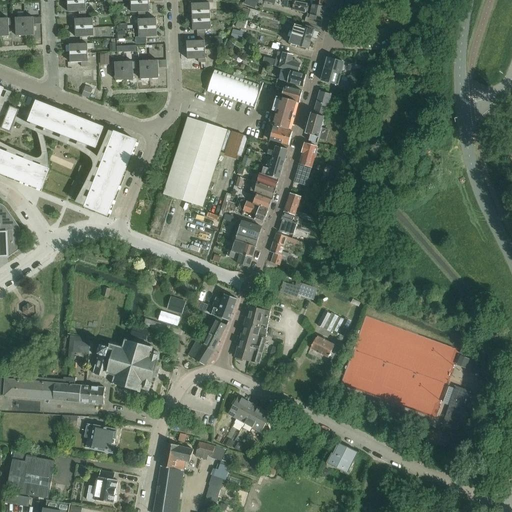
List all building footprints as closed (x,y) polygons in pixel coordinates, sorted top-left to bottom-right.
[(210,12),(210,4),(214,3),(213,0),(203,0),(196,1),(197,4),(192,4),(193,13),(210,12)] [(246,0),(245,4),(255,9),(259,0),(246,0)] [(293,10),(308,14),(307,18),(310,19),(311,15),(313,5),(289,1),(288,8),(293,9),(293,10)] [(87,16),(86,3),(68,4),(69,13),(79,12),(80,16),(87,16)] [(150,12),(149,4),(132,4),(132,13),(139,13),(139,16),(146,16),(145,12),(150,12)] [(323,19),(325,8),(313,5),(311,15),(310,19),(316,21),(317,17),(323,19)] [(211,21),(210,12),(193,13),(193,22),(211,21)] [(94,28),(93,19),(87,19),(87,16),(80,16),(80,19),(75,20),(76,29),(94,28)] [(157,29),(157,19),(146,20),(146,16),(139,16),(139,29),(157,29)] [(25,36),(25,18),(12,19),(13,26),(16,26),(17,37),(25,36)] [(42,18),(25,18),(25,36),(35,36),(34,25),(42,25),(42,18)] [(10,37),(9,26),(13,26),(12,19),(0,19),(0,32),(0,37),(10,37)] [(244,30),(247,21),(238,19),(236,27),(244,30)] [(211,30),(211,21),(193,22),(193,31),(198,31),(198,35),(205,34),(205,30),(211,30)] [(312,41),(315,31),(314,31),(315,29),(306,26),(305,28),(295,25),(292,35),(312,41)] [(94,37),(94,28),(76,29),(76,38),(81,37),(81,41),(88,41),(88,37),(94,37)] [(139,35),(136,35),(136,42),(147,41),(147,38),(157,37),(157,29),(139,29),(139,35)] [(312,41),(292,35),(290,44),(292,45),(292,47),(297,48),(297,46),(309,50),(312,41)] [(205,50),(205,38),(198,38),(198,42),(187,42),(188,51),(205,50)] [(88,53),(88,41),(81,41),(81,45),(70,45),(70,54),(88,53)] [(206,63),(205,50),(188,51),(188,60),(199,59),(199,63),(206,63)] [(299,74),(301,64),(296,63),(296,61),(292,60),(293,56),(278,52),(276,61),(270,59),(268,65),(291,71),(299,74)] [(89,67),(88,53),(70,54),(71,63),(82,63),(82,68),(89,67)] [(101,65),(110,64),(110,53),(101,53),(101,65)] [(341,74),(344,63),(328,59),(325,70),(341,74)] [(159,79),(159,68),(162,68),(162,61),(149,62),(150,79),(159,79)] [(134,80),(134,69),(137,69),(137,62),(124,63),(125,81),(134,80)] [(150,79),(149,62),(137,62),(137,69),(141,69),(141,80),(150,79)] [(125,81),(124,63),(112,63),(112,70),(116,70),(116,81),(125,81)] [(338,86),(341,74),(325,70),(322,81),(338,86)] [(255,108),(262,87),(233,77),(234,73),(228,71),(227,75),(215,71),(209,88),(207,87),(206,91),(208,91),(208,92),(255,108)] [(304,87),(307,76),(299,74),(291,71),(288,83),(304,87)] [(300,104),(303,92),(285,87),(285,85),(277,83),(276,88),(284,90),(282,99),(297,103),(300,104)] [(85,87),(81,96),(89,99),(93,90),(85,87)] [(326,130),(335,96),(320,92),(314,115),(313,114),(308,130),(310,130),(308,135),(311,135),(309,141),(318,144),(319,139),(326,141),(329,131),(326,130)] [(289,130),(295,110),(297,103),(282,99),(277,98),(270,123),(272,123),(271,125),(289,130)] [(36,102),(36,103),(28,122),(97,149),(104,129),(36,102)] [(16,120),(17,117),(20,111),(11,108),(8,115),(3,129),(11,133),(16,120)] [(203,208),(228,131),(189,118),(164,195),(203,208)] [(289,146),(293,133),(274,127),(271,141),(289,146)] [(108,216),(131,157),(137,142),(114,133),(85,207),(108,216)] [(312,167),(318,148),(305,144),(300,163),(312,167)] [(285,160),(288,150),(277,146),(275,152),(269,150),(268,155),(274,157),(285,160)] [(50,170),(0,149),(0,173),(42,190),(50,170)] [(249,167),(252,157),(245,156),(243,165),(249,167)] [(281,173),(285,160),(274,157),(270,169),(281,173)] [(312,167),(300,163),(294,183),(309,188),(311,181),(308,180),(312,167)] [(279,180),(281,173),(270,169),(264,168),(262,175),(279,180)] [(276,190),(279,180),(262,175),(260,174),(258,184),(276,190)] [(253,183),(251,192),(256,193),(258,194),(273,199),(276,190),(258,184),(253,183)] [(269,211),(273,199),(258,194),(253,205),(259,207),(269,211)] [(297,212),(301,197),(291,194),(284,213),(301,218),(303,214),(297,212)] [(161,237),(172,201),(162,197),(151,232),(161,237)] [(256,216),(259,207),(253,205),(242,200),(238,209),(256,216)] [(0,255),(1,256),(2,255),(3,255),(3,254),(4,253),(4,252),(8,252),(8,258),(8,259),(21,250),(22,249),(22,248),(23,247),(23,246),(22,232),(20,232),(20,229),(20,228),(6,208),(5,207),(4,206),(3,206),(2,205),(0,204),(0,255)] [(264,224),(269,211),(259,207),(256,216),(255,220),(264,224)] [(294,236),(299,218),(284,213),(281,223),(282,223),(279,232),(294,236)] [(312,223),(304,220),(302,226),(310,229),(312,223)] [(256,248),(262,228),(242,222),(236,241),(256,248)] [(302,226),(300,231),(309,234),(310,229),(302,226)] [(284,247),(287,237),(277,234),(274,243),(284,247)] [(253,258),(256,248),(236,241),(233,252),(253,258)] [(284,268),(289,254),(282,252),(284,247),(274,243),(271,253),(275,254),(272,263),(284,268)] [(250,268),(253,258),(233,252),(232,252),(230,258),(239,261),(238,264),(250,268)] [(221,258),(215,256),(213,262),(220,264),(221,258)] [(313,300),(317,290),(297,283),(296,287),(284,283),(281,293),(298,299),(299,295),(313,300)] [(109,299),(111,290),(104,288),(102,297),(109,299)] [(210,315),(213,308),(203,304),(206,296),(200,294),(195,309),(199,310),(198,311),(210,315)] [(221,308),(220,310),(214,308),(212,315),(217,317),(229,322),(238,300),(225,295),(223,301),(216,298),(214,305),(217,306),(217,307),(221,308)] [(183,314),(187,301),(171,297),(167,309),(183,314)] [(266,339),(273,303),(253,298),(235,358),(259,365),(267,339),(266,339)] [(34,313),(34,307),(28,305),(23,308),(24,314),(29,317),(34,313)] [(178,328),(181,319),(161,312),(158,321),(178,328)] [(345,320),(332,313),(331,315),(325,312),(318,326),(331,333),(332,330),(344,336),(351,322),(345,319),(345,320)] [(168,326),(146,320),(144,326),(166,333),(168,326)] [(221,339),(227,327),(217,321),(210,333),(221,339)] [(134,327),(131,336),(146,341),(148,332),(134,327)] [(215,351),(221,339),(210,333),(204,345),(215,351)] [(71,336),(68,362),(74,362),(75,354),(77,354),(78,346),(90,347),(91,339),(71,336)] [(329,358),(336,346),(318,337),(311,349),(329,358)] [(205,366),(215,351),(204,345),(197,341),(191,338),(187,345),(193,349),(188,357),(205,366)] [(156,369),(160,354),(152,352),(153,349),(154,349),(154,348),(153,348),(153,347),(152,347),(152,348),(127,341),(127,340),(126,339),(126,341),(125,340),(125,341),(126,341),(125,346),(111,343),(110,348),(103,346),(102,344),(100,344),(101,347),(99,353),(97,354),(98,355),(100,355),(94,374),(107,378),(107,376),(115,379),(114,384),(113,383),(112,384),(114,385),(113,386),(114,386),(114,385),(139,392),(139,393),(140,393),(140,392),(141,392),(142,392),(140,391),(141,389),(149,391),(154,376),(156,377),(158,369),(156,369)] [(461,351),(460,354),(471,358),(472,355),(473,353),(466,350),(462,349),(461,351)] [(469,360),(460,357),(458,364),(467,367),(469,360)] [(82,403),(84,386),(73,386),(74,379),(64,378),(64,380),(0,375),(0,396),(4,396),(4,397),(82,403)] [(104,405),(105,388),(84,386),(82,403),(104,405)] [(455,437),(471,392),(457,387),(440,432),(455,437)] [(237,420),(247,401),(243,399),(242,400),(238,398),(237,400),(235,399),(232,405),(234,406),(229,415),(237,420)] [(245,424),(255,407),(251,405),(252,404),(247,401),(237,420),(245,424)] [(253,428),(263,410),(259,408),(258,409),(255,407),(245,424),(253,428)] [(268,425),(271,419),(270,419),(271,416),(267,414),(268,413),(263,410),(253,428),(262,433),(267,424),(268,425)] [(78,427),(78,418),(64,417),(64,427),(78,427)] [(113,454),(118,431),(88,425),(85,438),(92,439),(90,450),(113,454)] [(222,461),(225,451),(200,443),(195,458),(207,462),(208,458),(222,461)] [(351,462),(356,452),(351,450),(351,449),(345,446),(339,443),(333,454),(332,453),(327,464),(348,475),(353,464),(351,462)] [(190,462),(194,451),(180,447),(180,446),(166,444),(162,467),(184,471),(185,461),(190,462)] [(49,499),(55,462),(37,458),(28,456),(15,453),(8,492),(49,499)] [(225,480),(230,468),(221,464),(221,466),(218,465),(216,470),(214,469),(211,476),(212,476),(217,477),(225,480)] [(180,495),(184,471),(162,467),(158,491),(180,495)] [(114,504),(118,481),(114,480),(115,474),(101,471),(98,488),(90,486),(87,499),(89,502),(93,502),(95,501),(114,504)] [(217,502),(222,488),(225,480),(217,477),(212,476),(210,484),(212,485),(208,500),(216,502),(217,502)] [(177,511),(180,495),(158,491),(154,511),(177,511)] [(29,507),(31,498),(7,494),(5,505),(8,505),(8,504),(29,507)] [(69,511),(71,504),(47,500),(46,509),(44,508),(43,511),(69,511)] [(213,511),(216,502),(208,500),(206,500),(202,511),(213,511)]
